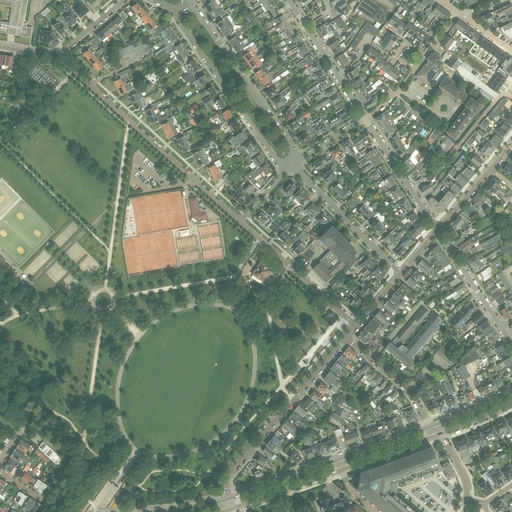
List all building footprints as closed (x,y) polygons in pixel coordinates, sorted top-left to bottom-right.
[(0,20),(0,32),(7,33),(7,34),(12,35),(16,35),(31,37),(32,27),(26,26),(27,24),(24,23),(27,0),(0,0),(0,4),(12,7),(9,23),(0,20)] [(73,0),(77,8),(74,10),(81,18),(87,13),(84,10),(86,8),(89,11),(90,11),(80,0),(73,0)] [(207,10),(208,12),(209,12),(210,13),(216,8),(219,6),(215,0),(214,0),(211,0),(203,4),(204,4),(206,7),(205,7),(206,7),(207,10)] [(320,0),(315,0),(310,3),(311,5),(308,7),(312,13),(320,8),(317,3),(320,0)] [(341,0),(342,1),(337,5),(340,9),(347,5),(344,0),(341,0)] [(362,0),(356,9),(357,10),(357,9),(370,18),(370,17),(380,24),(389,11),(375,2),(376,0),(362,0)] [(419,0),(419,1),(415,6),(418,8),(422,11),(425,6),(429,0),(419,0)] [(429,9),(434,2),(431,0),(429,0),(425,6),(429,9)] [(264,6),(255,11),(256,13),(257,13),(262,9),(264,12),(272,7),(269,2),(264,6)] [(135,15),(137,13),(142,8),(138,3),(135,5),(134,3),(131,6),(130,5),(127,7),(135,15)] [(342,15),(344,14),(345,16),(349,14),(348,12),(350,10),(352,9),(349,4),(347,5),(340,9),(339,10),(340,12),(342,15)] [(431,13),(434,15),(435,16),(442,7),(438,4),(434,9),(431,13)] [(497,14),(498,15),(500,14),(511,8),(511,4),(510,4),(495,10),(497,14)] [(216,8),(210,13),(214,19),(219,15),(220,15),(221,15),(222,16),(228,13),(230,11),(229,8),(225,11),(222,13),(219,9),(220,8),(219,6),(216,8)] [(70,8),(68,9),(66,11),(68,13),(63,17),(71,26),(75,22),(76,20),(75,19),(73,16),(76,14),(70,7),(70,8)] [(277,15),(272,7),(264,12),(263,13),(265,15),(266,14),(266,15),(269,13),(272,19),(277,15)] [(439,16),(441,18),(447,11),(442,7),(435,16),(437,17),(439,16)] [(135,21),(137,23),(140,20),(142,18),(147,13),(142,8),(137,13),(140,16),(135,21)] [(498,16),(496,17),(497,19),(498,23),(501,21),(500,19),(502,19),(511,13),(511,8),(500,14),(498,15),(498,16)] [(219,22),(217,24),(221,30),(231,23),(227,17),(226,16),(229,15),(232,13),(230,11),(228,13),(222,16),(221,17),(217,20),(219,22)] [(446,21),(451,14),(447,11),(441,18),(446,21)] [(493,17),(495,16),(493,11),(482,16),(482,18),(489,23),(494,20),(493,17)] [(146,23),(147,24),(152,19),(147,13),(142,18),(143,20),(144,21),(146,23)] [(510,21),(511,19),(511,13),(502,19),(500,19),(501,21),(501,22),(505,21),(506,23),(510,21)] [(276,21),(279,25),(286,20),(283,15),(276,20),(275,19),(272,21),(273,23),(276,21)] [(388,22),(393,25),(398,18),(393,15),(388,22)] [(114,21),(119,27),(124,22),(119,16),(114,21)] [(341,16),(338,18),(341,22),(341,23),(343,25),(346,30),(348,27),(345,23),(343,20),(341,16)] [(398,18),(393,25),(397,29),(402,22),(399,20),(401,18),(399,17),(398,18)] [(68,26),(63,19),(60,22),(58,23),(57,22),(53,26),(61,35),(65,31),(64,30),(66,29),(66,28),(68,26)] [(152,29),(153,28),(157,24),(152,19),(147,24),(152,29)] [(458,19),(453,26),(458,30),(463,22),(458,19)] [(279,27),(281,30),(284,28),(289,25),(286,20),(279,25),(275,27),(276,29),(279,27)] [(123,32),(119,27),(114,21),(108,26),(113,32),(115,34),(118,31),(121,33),(123,32)] [(328,24),(332,31),(334,35),(338,33),(336,30),(337,29),(340,27),(339,24),(337,22),(335,24),(333,21),(328,24)] [(366,32),(367,32),(370,34),(375,26),(367,21),(362,28),(366,31),(366,32)] [(511,21),(500,28),(502,32),(511,39),(511,38),(511,21)] [(402,32),(403,30),(403,29),(407,24),(402,22),(397,29),(402,32)] [(408,22),(407,24),(403,29),(403,30),(407,32),(408,33),(413,25),(408,22)] [(458,30),(462,33),(467,26),(463,22),(458,30)] [(230,36),(233,34),(241,29),(239,27),(235,29),(234,29),(235,25),(233,25),(232,23),(231,23),(221,30),(225,36),(229,34),(230,36)] [(322,26),(326,33),(327,34),(332,31),(328,24),(327,23),(322,26)] [(235,37),(229,41),(233,47),(239,43),(242,41),(237,35),(242,32),(247,28),(246,27),(247,26),(247,25),(244,27),(241,29),(233,34),(235,37)] [(292,30),(289,25),(284,28),(281,30),(280,31),(282,34),(284,37),(286,39),(292,35),(295,33),(292,30)] [(417,28),(413,25),(408,33),(407,32),(405,34),(407,36),(409,33),(412,36),(417,28)] [(113,32),(108,26),(103,31),(108,36),(113,32)] [(163,31),(161,33),(165,38),(174,32),(170,26),(166,29),(164,30),(163,31)] [(317,29),(322,37),(323,37),(327,34),(326,33),(322,26),(317,29)] [(461,34),(460,35),(465,38),(467,36),(472,29),(467,26),(462,33),(461,34)] [(154,34),(153,35),(155,37),(156,36),(156,37),(161,33),(163,31),(160,28),(156,32),(154,34)] [(416,39),(422,32),(417,28),(412,36),(416,38),(416,39)] [(423,29),(422,32),(416,39),(416,38),(414,41),(415,42),(417,39),(421,42),(426,35),(428,32),(423,29)] [(467,36),(471,39),(476,32),(472,29),(467,36)] [(53,33),(44,31),(43,31),(43,36),(42,36),(42,37),(39,37),(39,41),(50,43),(50,41),(50,40),(51,40),(53,39),(54,40),(57,38),(53,33)] [(102,41),(108,36),(103,31),(97,35),(102,41)] [(165,38),(165,39),(169,44),(164,48),(165,51),(167,49),(173,45),(171,43),(178,38),(174,32),(165,38)] [(394,43),(396,44),(397,43),(395,41),(397,38),(390,32),(387,37),(394,42),(394,43)] [(475,42),(480,35),(476,32),(471,39),(475,42)] [(292,40),(293,42),(301,36),(299,34),(298,33),(285,41),(286,43),(292,40)] [(431,38),(426,35),(421,42),(426,45),(427,43),(430,44),(433,40),(430,38),(431,38)] [(447,35),(444,39),(453,46),(456,48),(457,46),(455,44),(456,42),(457,41),(454,40),(447,35)] [(301,36),(293,42),(294,44),(289,47),(290,50),(303,41),(302,39),(303,39),(301,36)] [(482,36),(476,44),(481,47),(486,40),(485,39),(483,38),(482,36)] [(387,37),(384,41),(391,46),(394,43),(394,42),(387,37)] [(328,46),(331,50),(339,45),(338,42),(340,41),(339,38),(328,46)] [(452,48),(453,46),(444,39),(441,44),(446,47),(448,49),(450,46),(452,48)] [(486,40),(481,47),(486,51),(491,43),(490,42),(488,41),(486,40)] [(239,43),(233,47),(237,53),(243,49),(244,49),(246,47),(245,47),(242,41),(239,43)] [(388,51),(391,46),(384,41),(381,46),(388,51)] [(244,52),(246,50),(251,47),(255,44),(253,42),(246,47),(244,49),(243,49),(244,52)] [(173,45),(170,47),(171,49),(176,56),(180,53),(186,49),(182,43),(176,47),(174,45),(173,45)] [(296,51),(298,53),(308,47),(306,44),(305,44),(304,43),(291,51),(293,54),(296,51)] [(491,43),(486,51),(490,54),(495,46),(494,46),(492,44),(491,43)] [(339,45),(331,50),(334,55),(341,50),(344,47),(343,46),(341,47),(339,45)] [(495,46),(490,54),(491,55),(494,57),(500,50),(498,49),(496,47),(495,46)] [(89,60),(95,55),(96,53),(91,47),(90,49),(88,47),(85,50),(86,52),(84,54),(89,60)] [(245,55),(244,56),(248,62),(254,58),(257,56),(252,50),(251,47),(246,50),(244,52),(246,54),(245,55)] [(308,47),(298,53),(301,58),(304,56),(309,53),(308,52),(309,51),(308,50),(309,49),(308,47)] [(365,54),(370,57),(375,50),(370,47),(365,54)] [(89,60),(94,65),(99,60),(97,57),(98,56),(97,55),(102,50),(101,49),(96,53),(95,55),(89,60)] [(182,65),(189,60),(187,57),(190,55),(186,49),(176,56),(182,65)] [(370,57),(374,61),(379,53),(375,50),(370,57)] [(500,50),(494,57),(498,60),(504,53),(503,52),(501,50),(500,50)] [(297,64),(298,67),(313,57),(311,53),(304,57),(305,59),(297,64)] [(336,57),(339,62),(346,58),(343,53),(336,57)] [(384,56),(379,53),(374,61),(378,63),(378,64),(382,59),(384,56)] [(416,76),(427,84),(433,76),(437,71),(439,69),(444,63),(440,60),(441,58),(435,53),(433,55),(432,54),(428,59),(428,60),(426,63),(418,73),(416,76)] [(504,53),(498,60),(501,62),(503,63),(508,57),(508,56),(507,55),(506,54),(505,54),(504,53)] [(13,57),(7,56),(6,65),(9,66),(8,69),(14,70),(15,64),(12,63),(13,57)] [(254,58),(248,62),(252,69),(255,67),(256,69),(260,67),(263,65),(257,56),(254,58)] [(349,63),(348,60),(350,58),(349,56),(346,58),(339,62),(343,67),(349,63)] [(313,57),(298,67),(295,69),(297,71),(308,64),(309,66),(316,61),(313,57)] [(504,66),(501,71),(510,77),(511,74),(511,58),(510,57),(510,58),(508,57),(503,63),(501,65),(504,66)] [(447,66),(449,67),(454,71),(460,63),(453,58),(447,66)] [(376,66),(381,69),(386,62),(385,61),(382,59),(378,64),(378,63),(376,66)] [(381,69),(385,72),(391,65),(387,63),(389,60),(387,59),(385,61),(386,62),(381,69)] [(99,60),(94,65),(99,70),(104,65),(103,64),(105,62),(102,60),(101,61),(99,60)] [(111,60),(104,66),(107,69),(114,62),(111,60)] [(188,73),(182,77),(186,82),(195,76),(193,73),(200,69),(194,60),(188,64),(190,66),(186,70),(188,73)] [(256,73),(255,74),(260,79),(269,73),(266,68),(265,67),(270,64),(268,61),(263,64),(263,65),(260,67),(262,69),(256,73)] [(359,62),(357,63),(353,66),(354,68),(355,69),(347,74),(351,80),(359,74),(357,71),(359,70),(357,68),(362,65),(359,62)] [(306,69),(308,71),(310,75),(320,68),(320,67),(320,66),(319,65),(318,65),(317,63),(313,66),(312,65),(306,69)] [(51,93),(62,81),(49,69),(47,72),(38,64),(29,73),(51,93)] [(391,65),(385,72),(390,76),(395,68),(394,68),(391,65)] [(390,76),(394,79),(399,72),(396,69),(398,67),(396,66),(394,68),(395,68),(390,76)] [(118,73),(119,76),(122,75),(132,71),(130,68),(118,73)] [(276,79),(270,82),(272,85),(277,82),(290,73),(291,72),(289,69),(288,70),(276,79)] [(314,73),(308,77),(309,79),(313,77),(313,78),(316,76),(318,79),(325,74),(323,71),(322,72),(321,70),(315,74),(314,73)] [(404,74),(399,72),(394,79),(399,82),(404,74)] [(269,73),(260,79),(264,86),(267,83),(269,82),(270,81),(272,80),(271,79),(273,78),(269,73)] [(205,83),(208,81),(206,78),(207,77),(205,74),(201,77),(199,74),(189,81),(191,84),(195,81),(199,87),(198,87),(200,91),(207,85),(205,83)] [(499,74),(496,78),(503,83),(504,82),(506,80),(506,79),(499,74)] [(320,83),(314,87),(315,89),(329,81),(327,79),(328,79),(327,76),(326,77),(326,76),(318,81),(320,83)] [(447,77),(440,86),(443,88),(458,99),(459,98),(466,103),(466,105),(467,106),(447,132),(456,138),(475,112),(476,113),(481,106),(471,98),(472,97),(466,92),(465,94),(463,92),(464,90),(450,79),(447,77)] [(116,85),(118,88),(127,84),(124,78),(123,78),(115,82),(115,83),(116,85)] [(356,88),(363,84),(363,83),(364,83),(363,81),(362,81),(360,78),(352,83),(356,88)] [(496,78),(493,82),(500,88),(501,86),(502,84),(503,83),(496,78)] [(329,82),(329,81),(315,89),(317,91),(319,90),(321,93),(325,90),(324,89),(331,85),(331,84),(330,82),(329,82)] [(493,82),(489,87),(496,93),(498,91),(499,89),(500,88),(493,82)] [(133,89),(131,90),(129,85),(131,85),(130,83),(127,84),(118,88),(121,95),(124,93),(128,92),(130,95),(133,94),(132,93),(136,91),(137,91),(137,90),(140,89),(139,86),(133,89)] [(277,95),(276,93),(277,93),(275,90),(277,89),(275,85),(276,85),(275,84),(271,86),(272,88),(266,93),(269,98),(272,96),(273,98),(276,95),(277,95)] [(355,90),(358,94),(371,86),(370,84),(364,87),(363,85),(355,90)] [(206,105),(210,101),(217,97),(215,94),(217,93),(214,89),(214,88),(213,86),(212,87),(212,86),(206,90),(211,96),(203,101),(206,105)] [(371,86),(358,94),(361,98),(368,93),(368,92),(373,89),(371,86)] [(278,98),(273,101),(274,102),(275,104),(275,105),(275,106),(276,106),(276,107),(277,107),(278,107),(282,104),(283,105),(285,103),(284,103),(285,102),(287,101),(284,97),(289,92),(289,91),(291,89),(289,87),(282,92),(277,95),(276,95),(278,98)] [(317,101),(322,98),(327,94),(329,96),(336,92),(336,91),(335,89),(334,90),(333,87),(326,92),(326,91),(315,98),(317,101)] [(361,98),(363,103),(371,97),(370,95),(379,90),(377,88),(368,93),(361,98)] [(130,96),(134,103),(140,100),(143,98),(140,92),(137,93),(130,96)] [(294,105),(287,109),(285,110),(286,112),(283,114),(285,116),(284,116),(285,117),(284,117),(284,118),(284,119),(285,120),(286,120),(287,120),(291,118),(292,119),(295,116),(294,115),(295,115),(292,112),(294,110),(295,108),(298,106),(297,104),(304,99),(307,103),(310,101),(305,94),(292,103),(294,105)] [(331,105),(333,104),(340,100),(340,99),(340,98),(339,97),(337,94),(333,97),(333,96),(330,98),(329,97),(314,107),(316,111),(329,103),(331,105)] [(373,97),(371,97),(363,103),(368,109),(376,104),(379,101),(375,96),(373,97)] [(210,101),(206,105),(207,107),(210,105),(211,107),(216,103),(220,110),(226,106),(225,105),(224,103),(220,98),(219,99),(217,97),(210,101)] [(140,100),(134,103),(134,104),(135,105),(137,110),(140,108),(142,107),(144,110),(148,108),(147,107),(146,105),(147,104),(144,98),(143,98),(140,100)] [(499,102),(493,110),(497,113),(503,106),(499,102)] [(190,108),(192,111),(193,113),(199,108),(196,104),(190,108)] [(147,113),(149,117),(159,113),(159,112),(160,112),(156,106),(153,108),(152,107),(146,110),(146,111),(147,113)] [(344,107),(341,109),(335,112),(338,116),(341,121),(349,115),(346,110),(344,107)] [(26,119),(30,114),(23,108),(22,110),(20,118),(26,119)] [(219,112),(211,118),(213,120),(217,117),(218,117),(220,120),(223,124),(224,123),(227,122),(227,121),(226,120),(232,115),(228,109),(221,114),(219,113),(219,112)] [(378,124),(386,119),(388,118),(386,115),(387,113),(386,111),(383,114),(381,115),(375,119),(375,120),(376,122),(376,123),(377,124),(378,124)] [(159,113),(149,117),(152,124),(156,122),(158,121),(159,121),(161,124),(162,124),(164,123),(163,121),(168,119),(167,118),(166,115),(161,118),(159,113)] [(332,126),(341,121),(338,116),(331,120),(329,118),(325,121),(330,128),(332,126)] [(162,125),(165,132),(175,127),(173,122),(174,122),(172,117),(168,119),(170,121),(162,125)] [(300,119),(299,117),(295,119),(296,120),(294,121),(295,122),(290,125),(291,127),(291,128),(292,131),(293,130),(293,131),(300,126),(298,122),(300,121),(299,120),(300,119)] [(378,124),(378,125),(378,126),(379,126),(381,128),(393,120),(392,119),(391,119),(389,117),(388,118),(386,119),(378,124)] [(323,122),(321,119),(319,120),(317,118),(315,120),(323,132),(324,131),(325,131),(327,129),(327,128),(323,122)] [(224,123),(223,124),(222,125),(225,129),(228,127),(230,131),(232,130),(234,133),(240,129),(239,127),(240,126),(238,124),(235,119),(231,122),(230,120),(227,122),(224,123)] [(393,120),(381,128),(382,130),(382,131),(382,132),(383,132),(384,132),(391,127),(394,125),(395,125),(394,125),(398,123),(395,119),(393,120)] [(501,123),(499,126),(507,133),(510,129),(510,128),(511,127),(511,126),(511,125),(506,121),(505,123),(503,121),(502,119),(500,122),(501,123)] [(321,133),(323,132),(315,120),(313,121),(314,123),(312,125),(318,135),(319,134),(319,135),(321,133)] [(426,125),(422,122),(421,121),(419,124),(416,128),(421,131),(426,125)] [(305,130),(303,131),(305,133),(298,138),(301,141),(300,142),(302,145),(303,144),(308,141),(308,142),(310,140),(311,138),(311,137),(311,136),(310,136),(310,135),(309,135),(311,133),(314,131),(308,122),(302,126),(305,130)] [(507,133),(499,126),(495,130),(502,137),(506,132),(507,133)] [(175,127),(165,132),(168,138),(178,133),(175,127)] [(385,135),(387,138),(390,137),(391,137),(394,132),(391,127),(384,132),(384,133),(384,134),(384,135),(385,135)] [(433,131),(429,137),(434,141),(438,135),(441,131),(436,127),(433,131)] [(483,137),(486,133),(480,128),(477,132),(483,137)] [(491,130),(489,132),(494,136),(492,137),(500,144),(503,140),(491,130)] [(234,137),(235,138),(231,141),(236,148),(240,145),(239,144),(240,144),(243,142),(243,141),(247,138),(247,137),(245,135),(242,131),(237,135),(234,137)] [(470,137),(475,141),(477,138),(476,137),(478,134),(475,131),(470,137)] [(358,137),(362,143),(367,140),(363,134),(358,137)] [(392,145),(400,140),(397,134),(389,139),(392,145)] [(178,140),(181,146),(187,143),(190,141),(188,137),(185,138),(184,136),(178,140)] [(359,145),(362,143),(358,137),(353,141),(357,149),(360,147),(359,145)] [(488,137),(486,138),(487,139),(489,141),(497,148),(500,144),(492,137),(491,139),(489,138),(489,137),(488,137)] [(357,156),(356,154),(352,148),(354,147),(349,139),(345,142),(353,155),(356,159),(358,157),(357,156)] [(400,140),(392,145),(395,150),(403,145),(400,140)] [(482,147),(490,153),(491,152),(491,150),(493,148),(483,140),(482,142),(484,144),(482,147)] [(246,152),(254,146),(253,144),(252,144),(250,141),(248,143),(248,142),(246,143),(247,144),(244,146),(244,145),(241,147),(240,145),(236,148),(232,151),(233,153),(234,154),(239,150),(240,151),(242,152),(244,151),(246,152)] [(351,157),(353,155),(345,142),(341,145),(345,152),(347,151),(351,157)] [(187,143),(181,146),(184,152),(191,149),(187,143)] [(403,145),(395,150),(399,156),(401,158),(405,153),(404,152),(407,150),(403,145)] [(256,149),(254,146),(246,152),(249,155),(244,158),(246,161),(252,157),(252,156),(257,152),(256,150),(256,149)] [(337,148),(335,149),(343,161),(345,159),(344,157),(346,156),(344,153),(339,146),(339,147),(338,146),(337,147),(337,148)] [(490,153),(482,147),(480,149),(478,147),(476,149),(486,157),(488,155),(489,155),(490,153)] [(332,151),(331,152),(335,159),(337,161),(339,160),(340,161),(341,163),(343,161),(335,149),(334,150),(333,150),(332,151)] [(360,163),(364,161),(375,153),(374,151),(375,151),(374,149),(373,149),(364,155),(365,157),(359,161),(360,163)] [(408,158),(403,163),(408,170),(418,162),(414,157),(418,152),(415,149),(408,158)] [(193,154),(197,160),(203,157),(206,155),(204,151),(202,151),(202,150),(200,151),(200,150),(193,154)] [(477,157),(480,154),(475,151),(472,155),(473,157),(471,160),(478,166),(483,161),(477,157)] [(360,163),(359,164),(360,165),(361,165),(362,165),(365,163),(371,160),(372,161),(373,162),(379,158),(378,157),(378,156),(377,155),(375,153),(364,161),(360,163)] [(253,159),(251,160),(257,167),(258,166),(265,161),(260,154),(253,159)] [(209,166),(211,165),(209,162),(207,157),(209,157),(208,155),(206,156),(206,155),(203,157),(197,160),(200,167),(207,163),(208,163),(209,166)] [(315,168),(319,166),(320,168),(325,165),(324,163),(329,160),(325,155),(321,158),(320,158),(312,163),(313,166),(314,168),(315,168)] [(459,160),(456,163),(472,176),(475,173),(473,171),(475,169),(472,166),(471,167),(469,165),(466,169),(464,167),(462,165),(463,163),(461,161),(463,159),(461,157),(459,160)] [(381,162),(381,161),(381,160),(380,160),(379,158),(373,162),(367,166),(368,168),(374,165),(375,167),(381,162)] [(210,168),(209,168),(212,175),(219,171),(217,168),(218,167),(222,165),(219,160),(214,163),(215,165),(212,167),(211,165),(209,166),(210,168)] [(408,171),(410,174),(417,168),(421,163),(419,161),(418,162),(408,170),(408,171)] [(328,182),(328,181),(330,179),(334,183),(337,181),(338,179),(335,176),(336,175),(336,174),(336,173),(334,171),(335,170),(334,169),(335,169),(338,165),(336,162),(334,164),(331,167),(332,167),(331,169),(325,175),(326,175),(323,178),(325,181),(325,182),(326,183),(327,183),(328,182)] [(417,168),(410,174),(413,178),(416,175),(422,168),(423,166),(421,163),(417,168)] [(469,180),(472,176),(456,163),(454,165),(463,172),(462,174),(469,180)] [(267,164),(262,167),(261,166),(245,176),(250,180),(251,182),(253,184),(256,180),(254,178),(264,172),(266,175),(272,171),(267,164)] [(372,175),(373,177),(385,169),(384,167),(385,166),(384,165),(383,165),(383,164),(376,169),(377,171),(371,175),(372,175)] [(511,177),(511,167),(508,164),(503,170),(511,177)] [(434,172),(428,180),(430,182),(440,170),(440,169),(438,168),(434,172)] [(385,169),(373,177),(374,179),(380,175),(381,177),(388,173),(388,172),(387,170),(387,171),(385,169)] [(454,170),(452,169),(450,171),(451,171),(466,184),(469,181),(460,173),(459,175),(454,170)] [(221,170),(219,171),(212,175),(215,181),(222,178),(224,177),(221,170)] [(417,177),(413,179),(417,184),(424,180),(421,175),(423,174),(422,172),(421,171),(419,173),(417,176),(417,177)] [(451,171),(450,173),(456,178),(454,180),(463,187),(466,184),(451,171)] [(383,180),(380,182),(382,187),(393,180),(392,178),(392,177),(391,176),(390,176),(384,179),(383,180)] [(444,178),(459,191),(462,188),(456,183),(454,184),(449,179),(448,179),(445,177),(444,178)] [(456,195),(459,191),(444,178),(441,183),(444,185),(446,183),(451,188),(450,189),(456,195)] [(489,184),(503,196),(506,194),(497,186),(500,183),(494,178),(489,184)] [(336,191),(338,193),(344,187),(339,183),(340,181),(338,179),(337,181),(334,183),(333,185),(335,187),(334,188),(337,191),(336,191)] [(394,182),(393,180),(380,188),(382,190),(387,187),(389,188),(396,184),(395,183),(395,181),(394,182)] [(284,190),(285,190),(287,192),(287,193),(286,194),(289,196),(293,192),(292,191),(295,188),(293,186),(295,185),(294,184),(295,184),(293,182),(292,183),(292,182),(291,184),(288,186),(287,185),(284,188),(285,189),(284,190)] [(428,183),(420,188),(422,192),(435,184),(436,183),(435,182),(432,184),(431,183),(430,184),(430,185),(428,183)] [(244,188),(241,191),(245,194),(248,192),(249,194),(254,188),(249,183),(247,186),(244,189),(244,188)] [(350,190),(348,192),(346,189),(348,187),(347,187),(350,184),(348,183),(345,185),(344,187),(338,193),(340,195),(340,194),(345,199),(352,192),(350,190)] [(435,184),(422,192),(425,196),(433,190),(432,189),(437,186),(435,184)] [(503,196),(489,184),(484,190),(490,195),(492,191),(501,199),(503,196)] [(386,192),(385,193),(387,196),(389,194),(391,197),(400,191),(400,190),(399,189),(397,186),(393,189),(393,188),(389,191),(387,192),(388,193),(387,193),(386,192)] [(350,199),(347,202),(350,205),(352,207),(353,207),(355,205),(356,207),(360,203),(362,201),(358,197),(359,196),(360,195),(357,192),(358,191),(358,190),(359,189),(357,188),(356,189),(356,188),(352,192),(353,194),(354,194),(353,195),(352,195),(349,198),(350,199)] [(295,199),(298,202),(305,194),(303,192),(302,193),(300,190),(294,196),(296,198),(295,199)] [(438,213),(444,210),(455,196),(449,190),(438,202),(432,197),(427,200),(432,207),(438,213)] [(401,192),(400,191),(391,197),(393,200),(391,202),(392,204),(400,199),(399,199),(403,196),(402,194),(402,193),(401,192)] [(483,203),(489,197),(484,193),(483,194),(480,191),(472,200),(475,202),(474,203),(475,204),(474,206),(479,210),(484,204),(483,203)] [(245,197),(240,192),(237,194),(234,197),(235,198),(235,199),(236,200),(237,200),(241,204),(241,203),(243,203),(244,202),(244,201),(244,200),(243,199),(245,197)] [(305,194),(298,202),(300,205),(299,206),(303,210),(305,207),(310,202),(309,200),(307,198),(307,197),(305,194)] [(199,220),(207,218),(207,216),(206,209),(204,210),(203,210),(200,207),(199,208),(198,198),(190,199),(192,216),(199,220)] [(279,208),(282,205),(275,198),(272,201),(277,205),(279,208)] [(361,216),(367,210),(369,209),(369,208),(365,204),(367,202),(364,199),(362,201),(360,203),(362,205),(357,211),(361,216)] [(397,207),(399,210),(408,204),(408,203),(408,202),(407,201),(405,199),(401,201),(397,203),(396,204),(393,206),(395,208),(397,207)] [(308,215),(310,213),(317,206),(314,204),(313,204),(312,203),(307,208),(305,207),(303,210),(301,211),(305,215),(306,213),(308,215)] [(409,204),(408,204),(399,210),(401,213),(399,214),(401,217),(403,216),(403,215),(404,214),(408,212),(408,211),(411,209),(410,206),(409,204)] [(274,207),(273,208),(270,206),(269,207),(267,207),(265,208),(266,210),(265,211),(268,215),(269,214),(271,217),(275,213),(276,214),(281,209),(280,209),(279,208),(277,205),(275,208),(274,207)] [(317,206),(310,213),(308,215),(310,217),(308,219),(312,222),(315,219),(314,218),(320,211),(319,210),(319,209),(317,206)] [(371,211),(369,209),(367,210),(361,216),(366,221),(371,215),(373,217),(378,213),(375,210),(373,212),(372,211),(371,211)] [(411,222),(417,218),(417,217),(418,217),(416,215),(414,212),(410,214),(409,212),(401,217),(397,220),(399,222),(403,220),(407,217),(411,222)] [(271,223),(273,220),(270,218),(269,219),(264,215),(262,213),(259,216),(259,215),(257,218),(257,219),(261,222),(261,223),(263,225),(263,224),(267,228),(271,223)] [(319,221),(321,223),(327,217),(324,214),(324,215),(322,213),(316,220),(315,219),(312,222),(315,225),(319,221)] [(378,213),(373,217),(376,220),(375,220),(372,223),(372,224),(370,225),(374,229),(375,229),(381,223),(384,220),(383,219),(384,219),(384,218),(384,217),(383,216),(381,216),(380,217),(379,216),(380,215),(378,213)] [(467,228),(469,225),(458,216),(456,219),(464,227),(465,226),(467,228)] [(330,219),(327,217),(321,223),(323,225),(319,229),(321,231),(330,221),(329,220),(330,219)] [(415,238),(424,229),(421,226),(422,225),(417,218),(411,222),(404,227),(409,232),(415,238)] [(453,222),(457,226),(461,230),(462,230),(463,228),(464,230),(467,228),(465,226),(464,227),(456,219),(454,221),(453,222)] [(386,222),(384,220),(381,223),(375,229),(377,231),(376,232),(376,233),(376,234),(377,235),(378,235),(379,235),(379,234),(380,235),(385,229),(382,226),(386,222)] [(445,230),(451,240),(458,235),(463,232),(461,230),(457,233),(455,229),(457,226),(453,222),(452,222),(445,230)] [(279,237),(282,239),(281,240),(284,242),(284,241),(285,242),(289,237),(285,233),(288,230),(287,229),(290,226),(288,224),(285,227),(283,230),(282,231),(283,232),(279,237)] [(320,261),(312,269),(326,282),(333,275),(345,263),(346,265),(350,261),(351,262),(355,258),(353,255),(356,252),(351,248),(352,247),(352,246),(352,245),(352,244),(352,243),(351,243),(351,242),(350,242),(349,242),(348,243),(332,226),(328,229),(327,231),(324,233),(324,234),(323,235),(320,238),(331,249),(332,250),(325,257),(324,256),(320,261)] [(458,235),(451,240),(457,247),(463,243),(462,241),(468,237),(467,234),(473,230),(472,229),(471,227),(463,232),(458,235)] [(388,235),(384,239),(386,241),(385,242),(388,244),(388,243),(389,243),(394,238),(391,235),(394,233),(391,229),(386,234),(388,235)] [(300,240),(306,233),(303,230),(297,237),(300,240)] [(394,238),(389,243),(389,244),(391,245),(390,246),(392,248),(393,248),(398,243),(401,240),(398,237),(400,235),(402,233),(401,231),(399,233),(396,236),(394,238)] [(300,240),(299,241),(301,242),(302,243),(307,238),(306,238),(309,235),(306,233),(300,240)] [(480,239),(477,234),(468,239),(463,243),(457,247),(460,251),(467,246),(477,240),(480,239)] [(498,235),(493,237),(496,241),(484,248),(486,252),(503,243),(501,240),(498,235)] [(399,256),(401,253),(402,254),(403,254),(404,253),(404,252),(405,250),(403,248),(405,247),(404,246),(410,240),(406,236),(401,241),(403,243),(401,245),(400,244),(398,246),(398,247),(393,252),(395,254),(396,254),(399,256)] [(289,237),(285,242),(285,243),(287,245),(287,244),(289,246),(294,241),(294,242),(297,239),(294,237),(292,239),(289,237)] [(484,248),(496,241),(493,237),(482,243),(484,248)] [(462,254),(462,255),(470,250),(473,248),(471,246),(478,242),(477,240),(467,246),(460,251),(461,253),(460,254),(461,255),(462,254)] [(302,243),(301,242),(294,250),(298,255),(306,246),(302,243)] [(427,259),(429,258),(433,255),(441,250),(438,244),(436,244),(430,251),(432,253),(429,254),(428,253),(425,257),(427,259)] [(476,246),(473,248),(470,250),(462,255),(461,255),(464,259),(472,254),(472,253),(478,250),(476,246)] [(435,257),(436,258),(444,253),(441,250),(433,255),(429,258),(427,259),(428,261),(430,260),(435,257)] [(446,257),(444,253),(436,258),(437,260),(432,263),(434,265),(446,257)] [(470,263),(472,266),(480,261),(482,259),(483,258),(481,256),(478,258),(476,255),(468,260),(468,261),(469,263),(470,263)] [(4,260),(0,256),(0,265),(3,268),(1,270),(11,280),(17,274),(7,264),(6,265),(3,261),(4,260)] [(446,257),(434,265),(435,266),(439,264),(440,265),(448,260),(446,257)] [(364,266),(365,268),(372,261),(370,259),(369,259),(368,258),(364,262),(364,261),(362,263),(358,260),(357,261),(353,266),(356,269),(357,268),(359,270),(364,266)] [(355,259),(329,285),(331,287),(332,286),(335,283),(353,266),(357,261),(355,259)] [(431,266),(423,259),(417,266),(427,275),(429,272),(427,271),(429,269),(430,271),(429,271),(430,273),(431,273),(434,278),(438,275),(432,266),(431,266)] [(480,261),(472,266),(473,268),(473,269),(474,271),(475,271),(476,272),(483,267),(486,265),(483,261),(482,259),(480,261)] [(437,270),(438,272),(450,264),(448,260),(440,265),(441,267),(437,270)] [(374,263),(372,261),(365,268),(367,270),(363,274),(365,276),(372,269),(371,269),(375,265),(374,264),(374,263)] [(271,270),(261,262),(258,266),(256,266),(255,268),(256,270),(253,274),(263,281),(271,270)] [(450,264),(438,272),(437,272),(438,274),(444,271),(445,272),(453,267),(450,264)] [(375,277),(381,271),(379,268),(379,269),(377,267),(373,271),(366,278),(369,280),(373,275),(375,277)] [(455,271),(453,267),(445,272),(446,274),(441,276),(443,278),(447,276),(455,271)] [(486,269),(477,275),(480,280),(482,279),(484,282),(491,277),(486,269)] [(412,276),(416,280),(419,282),(421,279),(420,278),(423,275),(416,270),(415,270),(413,272),(414,273),(412,276)] [(384,273),(381,271),(375,277),(377,279),(372,283),(375,286),(373,287),(376,290),(380,285),(378,282),(381,279),(381,278),(385,275),(383,273),(384,273)] [(448,280),(449,283),(459,276),(456,272),(442,281),(444,283),(448,280)] [(450,284),(446,287),(447,290),(462,281),(459,276),(449,283),(450,284)] [(406,282),(409,284),(417,291),(416,293),(420,296),(423,292),(417,287),(419,285),(410,277),(410,278),(408,278),(407,279),(407,281),(406,282)] [(489,288),(495,285),(491,279),(484,284),(486,288),(487,290),(489,289),(489,288)] [(361,289),(368,295),(370,293),(370,292),(371,291),(367,288),(368,287),(360,281),(358,283),(363,287),(361,289)] [(450,292),(451,294),(465,286),(462,281),(454,287),(455,289),(450,292)] [(403,283),(399,287),(411,297),(413,296),(408,292),(410,289),(403,283)] [(495,284),(495,285),(489,288),(489,289),(487,290),(488,290),(491,294),(499,289),(495,284)] [(448,296),(444,299),(446,300),(447,300),(450,298),(453,296),(455,300),(460,297),(459,295),(467,290),(467,289),(465,286),(451,294),(449,296),(448,296)] [(366,298),(368,295),(361,289),(360,291),(355,287),(353,290),(360,296),(361,296),(364,299),(366,297),(366,298)] [(413,299),(411,297),(399,287),(396,292),(403,298),(405,296),(409,299),(411,301),(413,299)] [(499,289),(491,294),(491,295),(494,300),(495,300),(496,299),(502,295),(502,294),(502,295),(498,290),(499,289)] [(353,299),(360,305),(362,303),(361,302),(363,301),(359,298),(359,297),(352,291),(350,293),(355,297),(353,299)] [(406,302),(395,292),(392,296),(403,306),(405,308),(407,306),(404,304),(406,302)] [(498,305),(504,301),(506,303),(507,302),(502,295),(496,299),(495,300),(498,305)] [(392,296),(389,300),(397,307),(399,305),(404,309),(405,308),(403,306),(392,296)] [(358,308),(360,305),(353,299),(351,301),(346,297),(344,299),(352,306),(356,309),(357,307),(358,308)] [(440,302),(443,304),(450,308),(452,303),(444,299),(440,302)] [(471,316),(469,314),(476,310),(472,303),(471,304),(468,300),(463,304),(465,307),(465,308),(450,322),(456,329),(455,330),(457,332),(465,325),(465,324),(464,323),(471,316)] [(387,301),(384,306),(388,310),(389,310),(392,312),(394,311),(399,315),(401,312),(396,308),(387,301)] [(390,342),(385,348),(408,368),(441,328),(440,327),(445,321),(433,312),(428,317),(430,319),(406,348),(402,344),(429,312),(422,306),(391,343),(390,342)] [(502,315),(502,316),(504,318),(505,318),(506,319),(511,316),(506,307),(501,311),(503,314),(502,315)] [(380,310),(377,314),(388,323),(390,325),(391,323),(386,318),(387,317),(380,310)] [(387,311),(384,314),(390,319),(393,315),(387,311)] [(465,325),(467,328),(473,322),(475,324),(484,317),(483,315),(483,314),(482,313),(481,313),(480,312),(465,324),(465,325)] [(377,314),(374,317),(382,323),(383,321),(386,324),(388,323),(377,314)] [(384,330),(382,329),(384,327),(373,318),(370,321),(378,328),(383,332),(384,330)] [(482,331),(491,324),(488,320),(479,326),(476,328),(477,330),(478,330),(479,332),(482,331)] [(378,328),(370,321),(368,325),(379,334),(380,333),(379,333),(380,332),(376,330),(378,328)] [(491,324),(482,331),(483,333),(479,335),(481,337),(494,329),(491,324)] [(381,336),(379,334),(368,325),(365,328),(372,334),(374,333),(380,337),(381,336)] [(364,329),(361,332),(369,338),(370,339),(373,342),(376,339),(364,329)] [(488,337),(489,339),(497,333),(494,330),(487,335),(484,337),(485,339),(488,337)] [(361,332),(359,335),(371,345),(372,343),(369,340),(370,339),(369,338),(361,332)] [(499,337),(497,333),(489,339),(487,340),(490,344),(492,346),(494,345),(493,344),(492,342),(495,340),(499,337)] [(369,348),(371,345),(359,335),(357,337),(358,338),(369,348)] [(496,355),(506,348),(503,343),(498,346),(497,344),(493,346),(495,349),(493,350),(496,355)] [(454,367),(452,368),(460,384),(464,383),(462,380),(464,379),(471,375),(469,372),(467,368),(467,367),(464,365),(480,357),(479,356),(476,350),(474,346),(459,361),(461,362),(454,367)] [(346,350),(357,359),(358,360),(359,358),(355,354),(356,353),(349,347),(346,350)] [(506,348),(496,355),(499,359),(500,359),(501,361),(506,358),(504,356),(509,353),(507,350),(506,348)] [(357,359),(346,350),(343,353),(351,360),(352,358),(356,361),(357,359)] [(343,354),(340,357),(353,369),(353,368),(353,369),(355,367),(349,363),(351,361),(343,354)] [(501,370),(511,363),(511,356),(497,364),(501,370)] [(340,357),(337,361),(345,368),(346,366),(350,370),(351,370),(353,369),(340,357)] [(359,367),(361,369),(362,367),(366,362),(362,359),(357,365),(359,367)] [(336,362),(333,365),(343,374),(345,376),(347,374),(341,369),(343,368),(336,362)] [(362,372),(365,374),(370,368),(370,367),(368,366),(366,364),(362,368),(353,378),(356,380),(362,372)] [(342,376),(343,374),(333,365),(330,369),(337,375),(338,373),(342,376)] [(365,375),(359,381),(362,383),(365,379),(368,382),(369,382),(370,380),(377,373),(376,372),(376,371),(375,370),(374,370),(373,370),(372,371),(370,369),(368,372),(365,376),(365,375)] [(330,371),(327,375),(338,384),(340,382),(336,379),(337,377),(330,371)] [(449,395),(445,396),(444,396),(445,397),(446,400),(449,408),(450,407),(450,408),(456,406),(455,405),(456,405),(455,402),(453,398),(452,395),(454,394),(450,384),(446,373),(442,376),(443,380),(444,382),(442,383),(446,391),(447,390),(449,395)] [(492,374),(490,375),(492,380),(493,379),(497,386),(497,387),(500,386),(501,386),(503,385),(503,384),(502,382),(497,373),(492,375),(492,374)] [(371,382),(373,383),(376,386),(382,378),(382,377),(381,376),(381,375),(380,375),(377,374),(372,380),(371,382)] [(327,375),(324,379),(331,385),(332,383),(336,386),(338,384),(327,375)] [(485,381),(487,385),(491,391),(492,390),(492,391),(494,390),(494,389),(497,388),(496,386),(492,380),(490,375),(488,376),(489,379),(485,381)] [(383,379),(376,387),(372,391),(375,393),(379,388),(379,387),(382,390),(385,387),(383,386),(387,382),(386,381),(384,379),(383,379)] [(436,391),(441,389),(439,383),(438,381),(433,384),(436,391)] [(479,382),(475,384),(476,386),(479,392),(480,394),(483,392),(484,394),(484,395),(487,393),(488,393),(489,392),(491,391),(487,385),(486,384),(485,382),(482,383),(480,384),(479,382)] [(320,392),(327,398),(329,396),(326,393),(324,393),(328,388),(322,383),(321,383),(320,383),(319,383),(318,384),(318,385),(319,386),(317,388),(321,391),(320,392)] [(453,383),(450,384),(454,394),(456,399),(459,399),(457,394),(457,393),(453,383)] [(464,383),(460,384),(461,386),(462,387),(463,389),(464,392),(466,396),(468,400),(469,401),(470,401),(472,401),(472,400),(473,400),(475,399),(472,393),(474,393),(473,391),(472,391),(471,389),(469,385),(468,386),(466,387),(464,383)] [(388,395),(390,392),(394,389),(392,387),(392,386),(391,385),(390,385),(378,396),(379,397),(385,392),(388,395)] [(426,392),(424,388),(417,393),(420,396),(426,392)] [(388,397),(385,400),(389,403),(392,401),(393,402),(400,396),(398,394),(399,394),(398,393),(398,392),(397,392),(395,389),(388,396),(388,397)] [(466,396),(464,392),(463,389),(460,390),(461,392),(457,393),(457,394),(459,399),(460,403),(461,403),(462,403),(463,403),(464,403),(464,402),(464,401),(467,400),(465,396),(466,396)] [(320,396),(318,394),(315,391),(314,391),(313,391),(312,393),(312,394),(310,396),(319,404),(322,406),(324,404),(318,399),(320,396)] [(339,395),(337,397),(335,396),(333,399),(334,400),(332,402),(338,407),(344,400),(339,395)] [(429,396),(426,397),(424,398),(428,410),(429,410),(429,412),(430,412),(433,411),(433,410),(433,408),(437,407),(434,400),(435,400),(433,395),(429,397),(429,396)] [(438,406),(440,411),(441,411),(442,411),(443,411),(444,410),(447,409),(443,400),(445,400),(444,397),(436,400),(438,406)] [(305,402),(302,405),(309,411),(312,413),(315,410),(313,408),(312,407),(315,404),(312,402),(308,398),(307,400),(305,402)] [(344,401),(339,406),(344,408),(349,411),(353,413),(356,408),(344,401)] [(323,411),(325,409),(317,403),(316,405),(323,411)] [(398,403),(396,405),(399,408),(399,409),(401,410),(402,414),(403,417),(404,419),(406,418),(406,419),(407,420),(408,419),(408,421),(409,421),(412,420),(413,421),(414,421),(415,420),(416,419),(416,418),(414,414),(415,413),(414,411),(413,411),(413,410),(404,413),(403,408),(401,406),(398,403)] [(300,404),(297,408),(311,420),(312,418),(306,412),(308,411),(300,404)] [(303,416),(308,420),(309,421),(311,420),(297,408),(294,411),(302,418),(303,416)] [(401,418),(403,417),(402,414),(401,410),(399,409),(397,409),(390,412),(391,415),(392,415),(396,425),(396,426),(398,425),(398,426),(399,426),(402,425),(402,424),(401,421),(402,420),(401,418)] [(294,412),(291,415),(303,425),(305,427),(307,425),(305,423),(304,424),(300,420),(301,419),(294,412)] [(291,415),(288,419),(296,425),(297,424),(301,427),(303,425),(291,415)] [(340,417),(338,415),(335,420),(340,423),(341,425),(343,424),(344,422),(341,420),(342,418),(340,417)] [(395,427),(395,426),(391,416),(389,417),(390,420),(386,422),(389,429),(390,429),(392,429),(392,428),(395,427)] [(288,419),(285,423),(299,434),(300,432),(295,428),(296,426),(288,419)] [(369,431),(367,425),(368,425),(368,424),(366,420),(364,421),(366,425),(364,426),(365,430),(362,431),(364,439),(371,436),(369,431)] [(502,421),(499,422),(503,431),(505,433),(506,436),(509,434),(511,433),(508,426),(507,426),(505,421),(504,421),(503,421),(502,421)] [(369,424),(370,426),(372,434),(373,435),(379,433),(375,424),(375,422),(369,424)] [(381,422),(375,424),(379,433),(385,431),(383,424),(382,424),(381,422)] [(505,433),(503,431),(499,422),(496,424),(496,425),(494,426),(497,431),(496,431),(500,439),(502,438),(501,435),(505,433)] [(298,437),(300,435),(299,434),(285,423),(282,426),(290,433),(290,434),(292,436),(293,435),(296,437),(297,436),(298,437)] [(490,427),(486,428),(490,437),(493,436),(494,437),(495,437),(497,440),(499,439),(495,432),(492,427),(490,428),(490,427)] [(492,441),(490,437),(486,428),(483,430),(484,431),(481,432),(484,437),(483,437),(487,444),(487,446),(490,445),(489,442),(492,441)] [(43,438),(46,435),(46,434),(44,432),(39,429),(36,433),(40,436),(41,436),(43,438)] [(353,430),(350,431),(354,442),(357,441),(359,440),(360,440),(357,431),(354,432),(353,430)] [(352,443),(354,442),(350,431),(348,432),(348,434),(345,435),(347,441),(348,444),(349,444),(352,443)] [(486,446),(485,445),(484,442),(482,437),(480,432),(477,433),(477,432),(474,434),(478,445),(479,446),(483,444),(484,446),(486,446)] [(470,437),(469,437),(471,442),(470,442),(471,445),(474,450),(476,449),(475,447),(478,445),(474,434),(471,435),(471,436),(470,437)] [(279,444),(281,441),(284,438),(281,436),(278,439),(275,436),(271,440),(273,441),(273,442),(284,452),(285,450),(279,444)] [(22,438),(17,447),(26,452),(31,444),(27,441),(22,438)] [(337,438),(330,440),(333,449),(336,448),(337,449),(339,448),(339,447),(340,447),(337,438)] [(454,441),(453,442),(454,443),(455,443),(457,449),(456,449),(460,456),(462,455),(460,450),(464,448),(468,447),(470,451),(472,450),(471,445),(470,446),(468,442),(467,438),(464,439),(463,438),(460,440),(457,441),(457,440),(456,440),(454,441)] [(308,458),(315,456),(314,454),(317,452),(315,446),(312,442),(309,439),(307,440),(306,441),(308,445),(309,446),(310,448),(301,451),(302,451),(301,452),(304,457),(307,456),(308,458)] [(320,439),(312,442),(315,446),(317,452),(318,455),(318,454),(319,455),(321,454),(321,453),(322,453),(325,452),(322,444),(321,443),(320,439)] [(276,448),(280,451),(284,455),(285,453),(284,452),(273,442),(273,441),(271,440),(267,445),(273,451),(276,448)] [(330,450),(333,449),(330,440),(323,443),(326,452),(327,451),(328,452),(330,451),(330,450)] [(40,444),(38,447),(35,451),(48,463),(49,461),(51,459),(55,463),(58,465),(63,459),(43,441),(40,444)] [(384,511),(416,511),(395,494),(395,493),(396,487),(397,482),(397,481),(433,468),(439,466),(435,455),(432,446),(361,472),(358,490),(384,511)] [(266,459),(271,464),(274,461),(271,458),(275,454),(266,447),(263,451),(265,453),(265,454),(268,456),(268,455),(269,456),(266,459)] [(299,460),(302,458),(300,456),(297,453),(299,451),(294,447),(292,449),(295,452),(290,457),(297,463),(298,462),(298,463),(300,462),(299,460)] [(16,448),(13,452),(28,462),(29,461),(30,460),(28,459),(24,455),(25,454),(16,448)] [(28,462),(13,452),(11,456),(19,462),(21,460),(25,463),(25,464),(26,465),(28,462)] [(274,466),(271,464),(266,459),(265,458),(264,458),(260,455),(258,457),(256,459),(257,460),(256,460),(263,466),(266,462),(267,463),(269,465),(268,465),(273,469),(275,467),(274,466)] [(10,457),(3,469),(10,473),(14,467),(16,468),(19,463),(10,457)] [(254,461),(252,463),(250,463),(249,463),(247,466),(250,469),(252,467),(255,471),(253,472),(255,478),(259,476),(259,477),(263,475),(261,469),(262,468),(254,461)] [(441,465),(445,473),(444,474),(448,480),(454,477),(457,476),(449,461),(444,464),(441,465)] [(511,480),(511,478),(511,472),(511,468),(509,465),(505,467),(507,469),(502,472),(508,481),(510,479),(511,480)] [(35,469),(27,482),(32,486),(36,479),(38,476),(35,475),(34,474),(34,473),(36,470),(37,470),(39,468),(37,467),(35,469)] [(26,472),(21,479),(27,482),(35,469),(34,468),(31,473),(27,471),(26,472)] [(498,468),(495,470),(489,474),(490,475),(494,482),(496,481),(498,485),(499,485),(499,486),(502,485),(501,484),(503,482),(502,480),(499,477),(502,475),(498,468)] [(490,491),(492,490),(492,489),(490,487),(494,484),(488,475),(487,474),(486,475),(486,476),(483,478),(486,482),(485,483),(484,482),(480,485),(483,490),(482,491),(484,494),(485,493),(486,495),(491,492),(490,492),(490,491)] [(38,479),(33,486),(33,487),(37,490),(43,481),(42,481),(45,476),(43,475),(40,480),(38,479)] [(47,478),(45,476),(42,481),(43,481),(37,490),(42,493),(48,484),(47,484),(44,482),(47,478)] [(52,477),(47,484),(48,484),(42,493),(47,496),(52,487),(50,486),(55,478),(52,477)] [(13,510),(15,507),(23,494),(19,491),(13,499),(15,501),(12,506),(11,508),(13,510)] [(27,497),(23,494),(15,507),(17,509),(20,504),(22,505),(27,497)] [(344,505),(349,499),(344,494),(340,499),(342,500),(341,501),(335,503),(333,498),(331,499),(330,497),(320,500),(321,501),(319,502),(318,503),(319,504),(319,505),(318,506),(319,508),(320,509),(320,508),(321,511),(326,511),(334,509),(344,505)] [(21,511),(22,511),(23,511),(32,500),(28,497),(23,506),(24,507),(21,511)] [(499,509),(501,511),(502,511),(508,507),(501,499),(492,507),(497,511),(499,509)] [(36,502),(32,500),(23,511),(26,511),(28,510),(30,511),(36,502)] [(35,511),(40,505),(36,502),(30,511),(32,511),(31,511),(35,511)]
